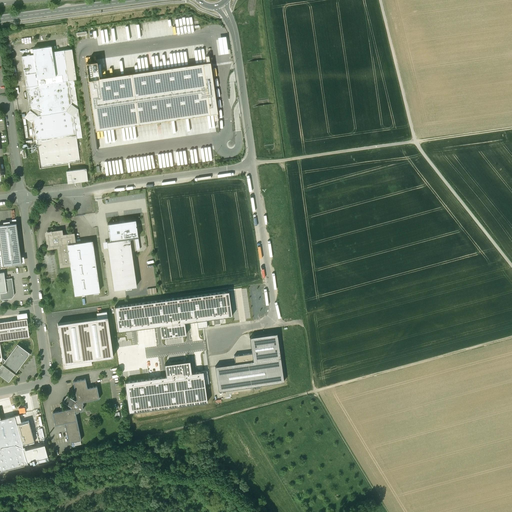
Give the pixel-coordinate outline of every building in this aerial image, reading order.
[(51,46),(33,49),(33,55),(21,56),(29,110),(24,116),(31,122),(34,140),(37,139),(41,167),(80,161),(76,139),(82,138),(73,80),(76,79),(72,49),(52,52),(51,46)] [(97,61),(86,63),(88,80),(99,78),(97,61)] [(99,78),(88,80),(95,131),(157,122),(157,125),(160,125),(159,122),(214,114),(215,121),(218,120),(217,113),(210,62),(209,62),(206,63),(152,71),(151,67),(149,68),(150,71),(99,78)] [(86,169),(66,171),(68,183),(88,181),(86,169)] [(110,241),(129,238),(138,237),(136,226),(136,225),(135,220),(122,222),(107,224),(108,229),(109,229),(109,230),(108,230),(110,241)] [(16,223),(0,225),(0,250),(1,255),(2,265),(21,263),(21,262),(20,257),(21,257),(20,257),(19,252),(20,252),(20,251),(19,251),(19,246),(18,241),(18,240),(17,235),(18,235),(18,234),(17,235),(16,229),(17,229),(16,229),(16,224),(16,223)] [(61,230),(46,233),(48,248),(58,247),(61,267),(71,265),(68,245),(75,244),(73,234),(62,235),(61,230)] [(140,250),(138,237),(129,238),(131,251),(136,250),(140,250)] [(110,241),(107,241),(114,290),(136,286),(131,251),(129,238),(110,241)] [(75,244),(68,245),(71,265),(75,295),(99,292),(91,241),(84,242),(75,244)] [(6,292),(0,292),(0,295),(1,300),(9,299),(14,293),(12,278),(5,279),(6,292)] [(206,320),(232,316),(228,291),(114,307),(118,332),(159,326),(161,338),(186,335),(184,323),(197,321),(198,328),(207,327),(206,320)] [(97,318),(57,324),(63,364),(64,363),(91,360),(113,357),(107,317),(97,318)] [(0,367),(5,360),(2,358),(0,345),(0,340),(29,337),(26,318),(0,322),(0,367)] [(277,333),(249,337),(252,353),(234,355),(235,364),(215,366),(218,391),(283,382),(277,333)] [(227,351),(237,342),(235,340),(225,349),(227,351)] [(0,367),(0,375),(8,382),(29,354),(28,354),(29,353),(17,344),(0,367)] [(91,360),(64,363),(65,369),(92,365),(91,360)] [(166,377),(124,382),(129,413),(207,402),(205,385),(209,384),(207,371),(191,373),(190,361),(164,364),(166,377)] [(85,378),(73,381),(76,396),(71,398),(66,395),(62,401),(67,404),(67,409),(52,412),(55,425),(64,423),(69,443),(81,440),(75,413),(78,413),(79,411),(80,411),(81,411),(82,411),(83,410),(83,408),(83,407),(82,406),(83,404),(83,402),(99,398),(96,386),(87,388),(85,378)] [(0,417),(0,473),(28,466),(27,463),(48,457),(44,445),(24,450),(16,423),(21,422),(19,414),(0,419),(0,417)]
